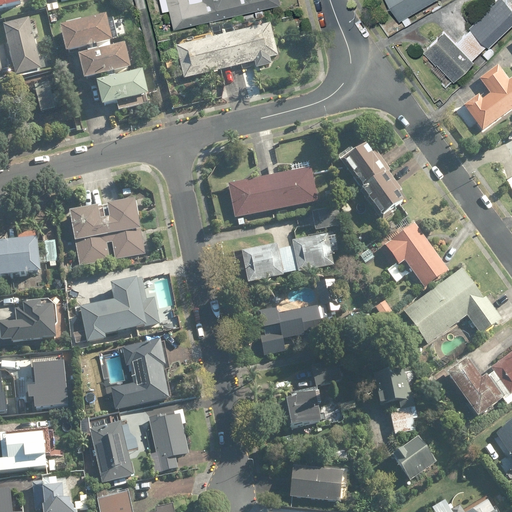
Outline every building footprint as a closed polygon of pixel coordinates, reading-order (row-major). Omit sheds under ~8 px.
[(0,0),(0,13),(20,9),(18,0),(0,0)] [(157,0),(161,11),(166,10),(171,29),(277,5),(275,0),(157,0)] [(408,16),(434,0),(385,0),(397,20),(389,26),(394,34),(412,22),(408,16)] [(511,0),(500,0),(456,43),(443,30),(422,50),(452,81),(481,53),(487,59),(493,53),(487,47),(511,22),(511,0)] [(83,53),(84,57),(76,59),(81,84),(103,79),(105,85),(94,88),(99,111),(116,107),(117,113),(146,107),(139,75),(114,81),(113,76),(127,73),(122,49),(111,51),(104,21),(58,31),(64,57),(83,53)] [(174,49),(182,81),(254,64),(255,71),(269,67),(267,61),(277,59),(269,26),(263,27),(262,22),(254,24),(255,29),(174,49)] [(40,72),(29,24),(4,30),(15,78),(40,72)] [(511,80),(508,83),(497,69),(478,83),(488,96),(480,103),(476,98),(464,107),(483,133),(506,115),(511,123),(511,80)] [(61,110),(53,80),(31,86),(40,116),(61,110)] [(383,174),(363,150),(342,167),(362,192),(359,195),(379,220),(401,203),(379,177),(383,174)] [(309,170),(227,187),(234,222),(316,204),(309,170)] [(145,258),(135,204),(104,210),(106,223),(97,225),(94,212),(67,217),(77,271),(145,258)] [(331,212),(311,216),(315,231),(335,227),(331,212)] [(411,273),(424,291),(448,273),(414,226),(382,249),(396,267),(388,273),(396,284),(411,273)] [(291,243),(297,275),(333,268),(327,236),(291,243)] [(51,268),(56,268),(56,244),(44,244),(45,265),(51,265),(51,268)] [(34,245),(0,247),(0,281),(37,278),(34,245)] [(275,247),(240,255),(247,287),(282,279),(275,247)] [(374,259),(367,251),(358,259),(365,266),(374,259)] [(402,315),(426,348),(466,320),(480,339),(501,323),(484,300),(480,303),(459,274),(402,315)] [(104,339),(159,328),(153,300),(139,303),(135,285),(108,290),(112,306),(78,313),(85,347),(105,343),(104,339)] [(391,314),(383,304),(373,312),(381,322),(391,314)] [(281,344),(327,333),(325,323),(320,324),(316,307),(277,316),(275,309),(256,313),(261,339),(257,339),(262,359),(284,354),(281,344)] [(0,349),(54,345),(51,311),(40,312),(40,308),(20,310),(20,314),(13,315),(13,323),(0,324),(0,349)] [(114,413),(167,403),(161,372),(164,372),(159,347),(119,355),(122,372),(129,371),(132,387),(109,391),(114,413)] [(511,355),(490,372),(509,399),(511,396),(511,355)] [(35,396),(36,407),(67,404),(63,361),(34,363),(35,383),(29,384),(30,396),(35,396)] [(310,371),(314,390),(341,383),(337,364),(310,371)] [(478,385),(463,364),(443,379),(475,422),(500,404),(484,381),(478,385)] [(404,373),(371,379),(377,413),(411,407),(404,373)] [(287,433),(320,425),(314,397),(292,402),(293,405),(274,409),(277,423),(285,422),(287,433)] [(173,421),(148,427),(156,456),(149,458),(154,477),(177,471),(175,461),(189,458),(181,428),(185,427),(181,414),(172,416),(173,421)] [(511,424),(494,438),(511,462),(511,424)] [(118,428),(88,435),(100,487),(130,480),(118,428)] [(0,477),(45,473),(41,442),(3,445),(2,440),(0,440),(0,477)] [(415,442),(388,462),(406,485),(433,465),(415,442)] [(290,472),(287,503),(336,508),(339,477),(290,472)] [(69,505),(68,484),(31,485),(32,511),(79,511),(80,504),(69,505)] [(95,504),(96,511),(129,511),(126,497),(108,502),(106,493),(95,495),(97,504),(95,504)] [(491,511),(485,503),(471,511),(445,511),(442,506),(432,511),(491,511)]
